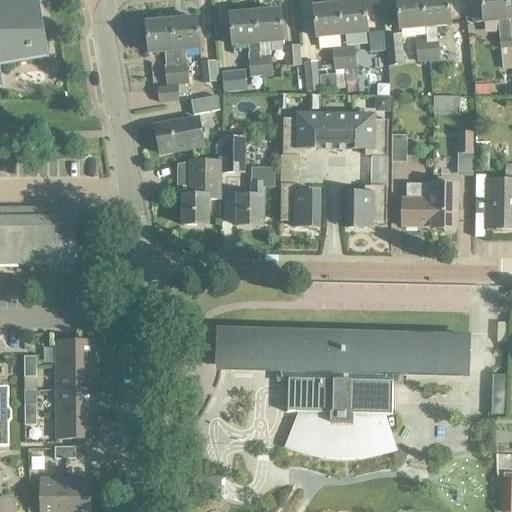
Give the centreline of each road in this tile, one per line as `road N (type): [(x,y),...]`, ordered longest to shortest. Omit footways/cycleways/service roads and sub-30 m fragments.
road 1 (residential): [(140,264),(511,271)]
road 2 (residential): [(140,264),(139,511)]
road 3 (residential): [(101,0),(129,193)]
road 4 (unknown): [(0,331),(139,331)]
road 5 (residential): [(129,193),(0,194)]
